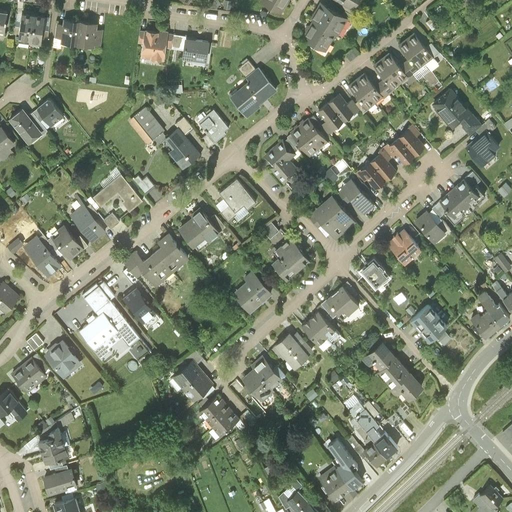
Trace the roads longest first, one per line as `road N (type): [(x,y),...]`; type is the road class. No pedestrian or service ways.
road 1 (residential): [(237,159),(141,236),(117,242),(41,298)]
road 2 (residential): [(433,0),(321,92),(302,93)]
road 3 (residential): [(338,265),(224,365)]
road 4 (residential): [(438,377),(338,265)]
road 5 (residential): [(338,265),(309,225),(285,215),(237,159)]
road 6 (residential): [(456,406),(352,511)]
road 7 (residential): [(279,36),(136,4)]
road 8 (residential): [(437,172),(353,242),(338,265)]
